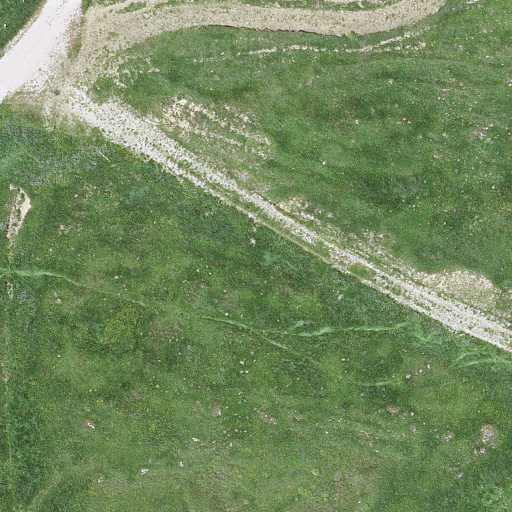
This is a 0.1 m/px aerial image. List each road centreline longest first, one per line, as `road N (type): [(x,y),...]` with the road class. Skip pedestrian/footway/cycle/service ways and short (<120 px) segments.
road 1 (track): [(18,67),(373,283),(511,351)]
road 2 (track): [(47,31),(200,6),(355,20),(426,0)]
